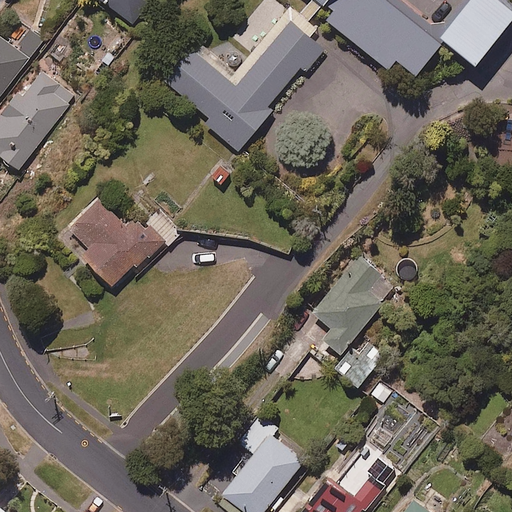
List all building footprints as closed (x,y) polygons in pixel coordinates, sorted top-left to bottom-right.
[(103,0),(136,25),(155,0),(103,0)] [(237,133),(330,25),(300,0),(282,0),(235,55),(199,23),(160,68),(237,133)] [(447,12),(431,0),(337,0),(413,56),(447,12)] [(511,4),(511,0),(457,0),(448,13),(485,41),(511,4)] [(0,101),(46,40),(32,30),(18,50),(0,35),(0,101)] [(76,96),(44,72),(26,97),(21,93),(0,121),(0,157),(21,172),(76,96)] [(127,228),(103,202),(73,229),(94,251),(88,256),(118,289),(166,243),(169,247),(183,234),(161,211),(146,225),(139,217),(127,228)] [(398,286),(359,256),(315,313),(354,343),(398,286)] [(385,355),(363,337),(337,369),(360,387),(385,355)] [(278,429),(262,416),(240,442),(253,452),(222,491),(247,511),(270,511),(309,464),(273,435),(278,429)] [(363,438),(302,511),(368,511),(402,471),(363,438)] [(430,511),(417,502),(409,511),(430,511)]
